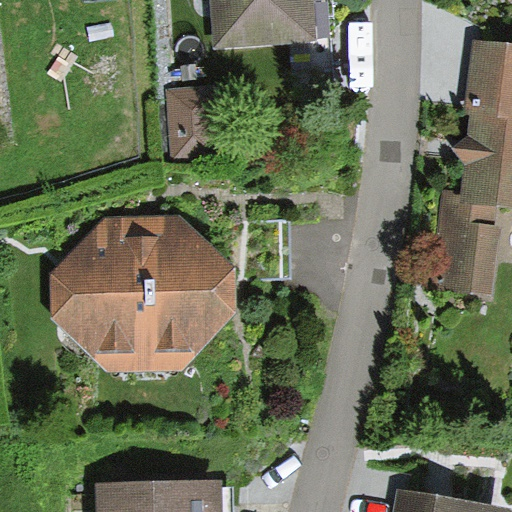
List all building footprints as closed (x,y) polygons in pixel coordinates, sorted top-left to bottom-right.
[(222,0),(225,42),(307,37),(304,0),(222,0)] [(511,53),(475,51),(464,201),(511,204),(511,53)] [(486,293),(498,206),(448,199),(436,286),(436,291),(477,296),(477,292),(486,293)] [(104,229),(53,277),(56,321),(106,362),(170,357),(213,308),(212,272),(163,227),(104,229)] [(205,511),(205,483),(100,485),(100,511),(205,511)] [(495,511),(496,510),(401,491),(397,511),(495,511)]
